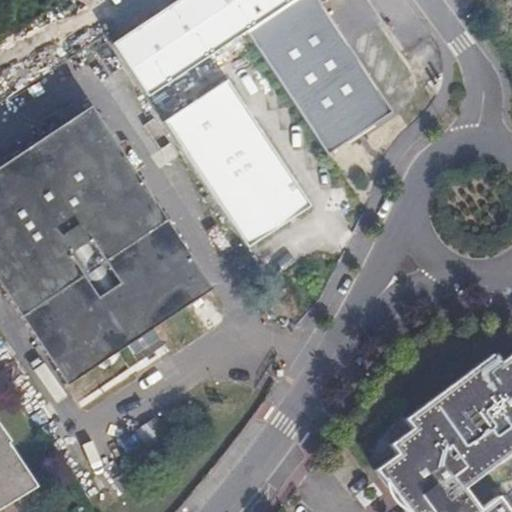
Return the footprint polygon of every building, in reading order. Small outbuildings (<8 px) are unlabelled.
[(247,31),(292,0),(178,0),(114,43),(149,96),(247,31)] [(292,0),(247,31),(330,154),(394,111),(319,0),(292,0)] [(250,246),(312,205),(228,80),(166,121),(250,246)] [(95,107),(0,168),(0,277),(71,385),(216,289),(95,107)] [(160,337),(137,352),(142,360),(166,344),(160,337)] [(479,511),(470,498),(511,467),(511,368),(505,373),(498,362),(410,428),(416,437),(395,453),(402,463),(381,478),(405,511),(508,511),(504,506),(494,511),(479,511)] [(0,492),(7,487),(10,491),(13,488),(15,490),(18,495),(39,486),(11,443),(0,427),(0,492)] [(0,500),(15,490),(13,488),(10,491),(7,487),(0,492),(0,500)]
